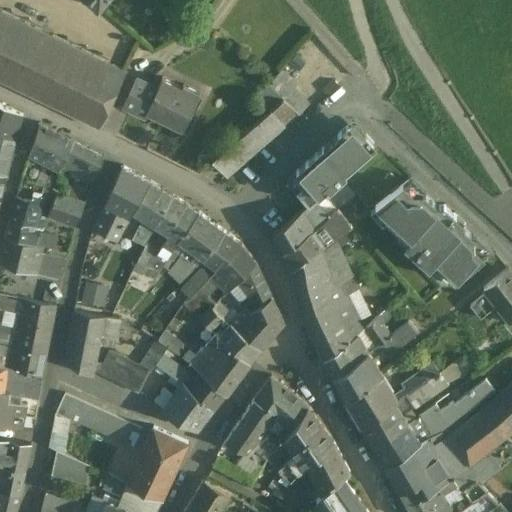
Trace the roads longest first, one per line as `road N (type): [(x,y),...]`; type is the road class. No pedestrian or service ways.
road 1 (residential): [(511,254),(355,105),(228,212)]
road 2 (residential): [(116,146),(75,254),(26,511)]
road 3 (residential): [(295,338),(203,441),(167,511)]
road 4 (residential): [(295,338),(385,511)]
road 5 (residential): [(228,212),(263,249),(295,338)]
road 6 (residential): [(116,146),(228,212)]
road 7 (residential): [(33,105),(0,227)]
